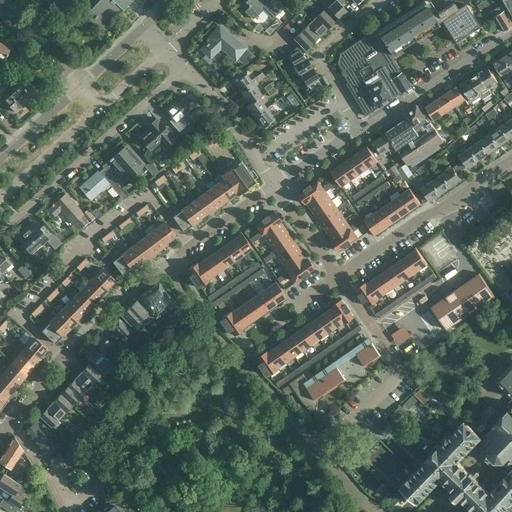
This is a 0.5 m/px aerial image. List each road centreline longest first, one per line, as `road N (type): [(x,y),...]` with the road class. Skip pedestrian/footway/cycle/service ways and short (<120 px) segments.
road 1 (residential): [(0,231),(182,68)]
road 2 (residential): [(9,420),(37,379),(110,305),(168,262)]
road 3 (residential): [(338,277),(511,158)]
road 4 (residential): [(359,129),(511,33)]
road 5 (residential): [(359,129),(319,58),(380,0)]
road 6 (residential): [(274,185),(232,120),(182,68)]
road 7 (residential): [(0,196),(100,106)]
road 8 (residential): [(168,262),(274,185)]
road 9 (residential): [(239,360),(183,295),(168,262)]
